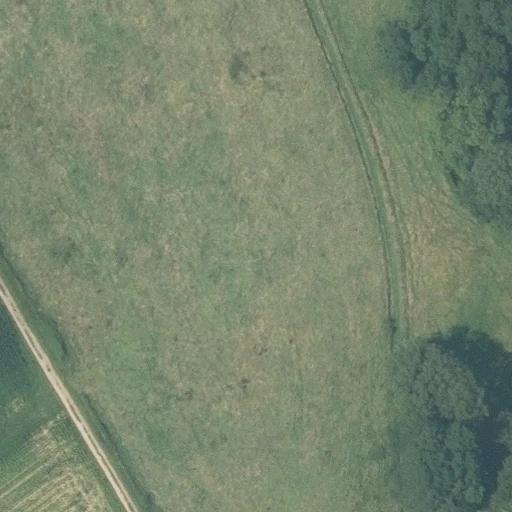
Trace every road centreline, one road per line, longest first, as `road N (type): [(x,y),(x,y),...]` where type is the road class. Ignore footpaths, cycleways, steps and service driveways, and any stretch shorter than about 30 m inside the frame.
road 1 (track): [(410,511),(393,240),(347,79),(312,0)]
road 2 (track): [(0,283),(130,511)]
